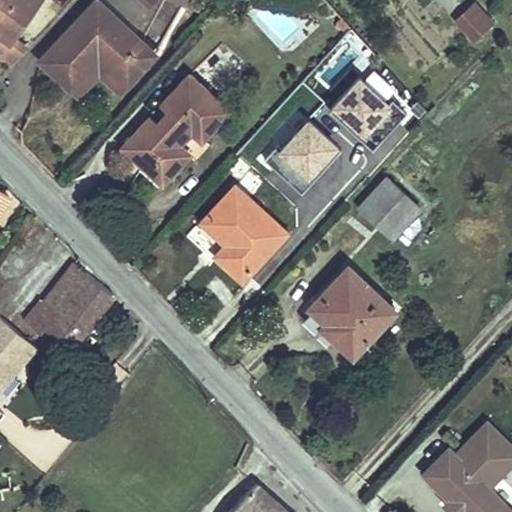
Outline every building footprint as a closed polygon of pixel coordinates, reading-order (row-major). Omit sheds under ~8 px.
[(39,0),(0,0),(0,56),(12,64),(27,48),(13,38),(39,0)] [(156,53),(98,0),(94,0),(40,60),(71,87),(97,58),(125,83),(156,53)] [(156,0),(138,0),(148,8),(156,0)] [(471,7),(489,26),(493,22),(475,3),(471,7)] [(489,26),(471,7),(456,20),(474,40),(489,26)] [(125,83),(97,58),(71,87),(79,95),(98,73),(118,91),(125,83)] [(162,183),(229,110),(189,74),(162,104),(169,110),(158,121),(151,115),(123,147),(162,183)] [(356,77),(327,109),(363,141),(392,108),(356,77)] [(328,196),(355,166),(338,151),(311,181),(328,196)] [(420,207),(387,176),(360,206),(394,236),(420,207)] [(0,208),(9,193),(0,187),(0,208)] [(285,233),(235,187),(203,221),(227,244),(217,255),(243,279),(285,233)] [(210,256),(218,246),(194,226),(186,236),(210,256)] [(70,348),(112,293),(74,262),(41,302),(36,309),(33,307),(23,318),(40,333),(44,328),(70,348)] [(395,309),(348,264),(309,306),(339,335),(349,324),(366,340),(395,309)] [(39,300),(33,307),(36,309),(41,302),(39,300)] [(0,390),(37,348),(0,316),(0,390)] [(349,324),(339,335),(336,337),(354,354),(366,340),(349,324)] [(511,511),(487,486),(511,461),(511,447),(488,423),(456,455),(449,448),(424,473),(454,502),(457,498),(464,505),(461,509),(463,511),(511,511)] [(287,511),(255,483),(229,511),(287,511)]
